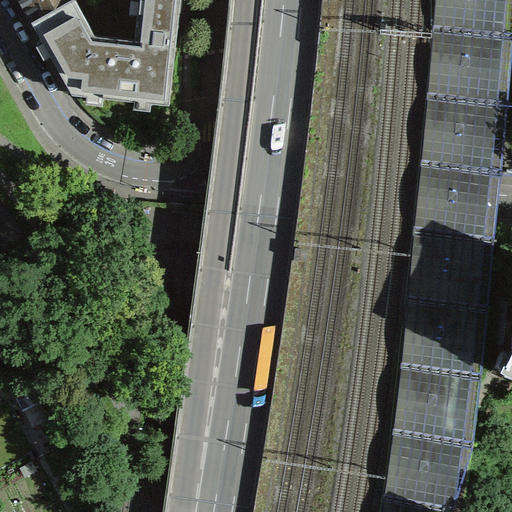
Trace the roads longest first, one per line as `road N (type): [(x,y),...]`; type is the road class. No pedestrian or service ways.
road 1 (motorway): [(293,0),(222,511)]
road 2 (motorway): [(414,511),(451,225),(469,0)]
road 3 (motorway): [(247,0),(214,268),(197,511)]
road 4 (tertiary): [(212,179),(511,209)]
road 5 (residential): [(212,179),(125,169),(87,148),(50,103),(0,15)]
road 6 (tertiary): [(219,0),(212,179)]
